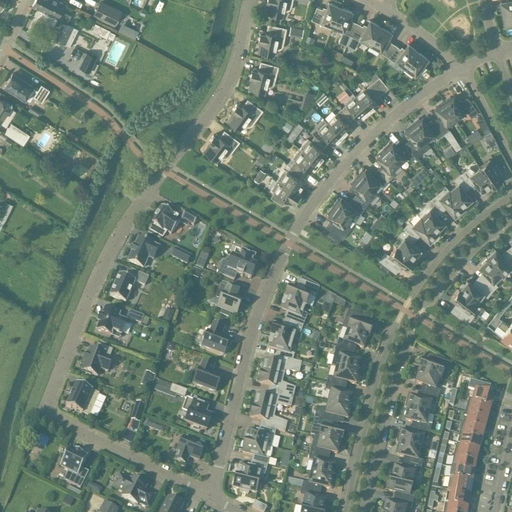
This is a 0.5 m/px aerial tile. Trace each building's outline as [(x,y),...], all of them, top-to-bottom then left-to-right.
[(35,0),(33,5),(42,10),(38,18),(50,23),(54,25),(57,19),(58,19),(65,5),(62,3),(55,0),(35,0)] [(268,3),(268,7),(266,14),(270,15),(269,21),(280,23),(281,17),(282,17),(283,11),(285,11),(287,11),(289,10),(290,8),(292,0),(266,0),(266,2),(268,3)] [(511,0),(508,0),(509,1),(500,2),(503,14),(511,12),(511,0)] [(114,23),(120,12),(102,3),(96,14),(114,23)] [(332,29),(340,7),(329,3),(326,11),(316,8),(311,21),(332,29)] [(340,7),(332,29),(342,32),(338,43),(346,46),(348,46),(357,23),(348,19),(351,11),(340,7)] [(511,12),(503,14),(505,26),(511,24),(511,12)] [(370,44),(380,27),(370,21),(366,28),(357,23),(348,46),(354,50),(359,41),(361,38),(370,44)] [(61,22),(53,39),(69,47),(77,30),(64,23),(61,22)] [(107,37),(112,40),(115,34),(109,31),(110,31),(95,23),(91,31),(106,38),(107,37)] [(260,42),(259,45),(258,53),(273,56),(275,50),(277,50),(279,50),(281,48),(282,47),(286,29),(268,25),(266,32),(262,31),(262,33),(260,33),(258,41),(260,42)] [(387,57),(395,45),(386,40),(391,33),(380,27),(370,44),(380,50),(379,52),(387,57)] [(395,45),(387,57),(395,63),(396,61),(405,68),(418,52),(408,44),(403,51),(395,45)] [(418,52),(405,68),(415,75),(418,71),(420,73),(425,69),(422,66),(427,59),(418,52)] [(79,68),(89,73),(96,58),(86,53),(79,68)] [(251,78),(250,82),(248,89),(264,94),(266,87),(268,88),(270,87),(272,86),(273,85),(278,67),(260,62),(258,69),(254,68),(253,70),(252,70),(249,78),(251,78)] [(42,103),(50,90),(41,85),(38,90),(33,87),(13,74),(4,87),(24,100),(29,94),(34,97),(33,97),(42,103)] [(369,85),(369,86),(378,96),(388,88),(379,77),(369,85)] [(378,96),(369,86),(369,85),(355,97),(369,114),(375,109),(374,107),(377,104),(374,100),(378,96)] [(307,91),(303,105),(310,107),(314,94),(307,91)] [(316,99),(319,104),(329,98),(326,93),(316,99)] [(341,110),(350,120),(355,116),(358,120),(362,117),(363,118),(369,114),(355,97),(353,94),(343,102),(346,106),(341,110)] [(457,101),(454,97),(451,99),(450,97),(443,101),(455,119),(467,112),(471,118),(477,114),(467,98),(461,102),(459,99),(457,101)] [(11,107),(0,99),(0,123),(0,124),(0,123),(6,127),(15,112),(10,108),(11,107)] [(233,112),(231,115),(226,121),(239,131),(243,125),(245,127),(247,127),(249,127),(251,126),(262,111),(247,100),(243,106),(239,103),(238,105),(236,104),(232,111),(233,112)] [(435,123),(443,134),(446,132),(447,131),(448,130),(445,126),(455,119),(443,101),(436,106),(437,107),(434,109),(441,120),(435,123)] [(328,123),(343,138),(348,132),(347,131),(350,128),(346,124),(350,120),(341,110),(337,115),(336,114),(328,123)] [(443,134),(435,123),(430,128),(422,118),(419,120),(418,119),(412,124),(425,140),(433,135),(436,139),(442,135),(443,134)] [(484,135),(491,132),(484,120),(478,123),(484,135)] [(28,133),(12,123),(5,133),(21,144),(28,133)] [(315,137),(325,146),(329,142),(333,145),(336,142),(337,143),(343,138),(328,123),(319,132),(320,132),(315,137)] [(411,142),(406,146),(414,156),(416,158),(430,147),(425,140),(412,124),(405,129),(407,130),(404,133),(411,142)] [(452,135),(448,130),(447,131),(446,132),(443,134),(446,139),(452,135)] [(16,142),(0,131),(0,135),(14,145),(16,142)] [(210,143),(207,146),(203,152),(216,162),(220,156),(221,158),(223,158),(226,158),(228,157),(239,142),(224,131),(220,137),(216,134),(215,136),(213,135),(208,142),(210,143)] [(491,132),(484,135),(490,147),(497,143),(491,132)] [(300,149),(319,165),(324,159),(323,158),(326,154),(321,150),(325,146),(315,137),(311,142),(307,139),(300,149)] [(459,146),(456,141),(450,145),(454,150),(459,146)] [(383,149),(397,164),(404,158),(408,162),(413,157),(414,156),(406,146),(401,151),(393,142),(390,145),(389,143),(383,149)] [(291,167),(302,174),(306,170),(310,173),(313,170),(315,171),(319,165),(300,149),(292,159),(296,161),(291,167)] [(379,172),(388,181),(395,175),(392,170),(397,164),(383,149),(377,154),(378,156),(376,158),(384,167),(379,172)] [(479,167),(493,187),(502,180),(498,174),(500,172),(496,165),(493,167),(488,160),(479,167)] [(277,180),(299,194),(300,194),(299,193),(303,187),(301,186),(304,182),(299,179),(302,174),(291,167),(288,172),(284,170),(277,180)] [(460,174),(468,185),(474,181),(481,192),(484,190),(485,191),(492,186),(492,187),(493,187),(479,167),(478,167),(479,168),(471,174),(467,170),(460,174)] [(253,179),(259,182),(265,173),(260,169),(253,179)] [(356,176),(372,190),(378,183),(383,187),(387,182),(388,181),(379,172),(375,177),(366,169),(363,172),(362,170),(356,176)] [(468,185),(460,174),(454,180),(457,184),(449,191),(464,208),(463,208),(469,203),(469,202),(471,199),(463,189),(468,185)] [(355,200),(365,208),(371,200),(367,196),(372,190),(356,176),(351,183),(352,184),(350,187),(359,195),(355,200)] [(413,179),(417,184),(421,181),(416,176),(413,179)] [(299,194),(277,180),(271,190),(274,193),(271,198),(282,205),(286,200),(291,203),(292,200),(295,201),(299,194)] [(430,200),(440,209),(445,205),(455,216),(464,208),(449,191),(446,187),(430,200)] [(365,208),(355,200),(351,205),(341,198),(339,201),(337,200),(332,206),(350,219),(354,222),(361,213),(365,208)] [(398,204),(393,200),(389,204),(394,208),(398,204)] [(420,217),(438,233),(437,232),(443,227),(442,226),(444,223),(435,214),(440,209),(430,200),(425,206),(429,210),(422,217),(421,217),(420,217)] [(6,202),(4,207),(1,214),(0,216),(0,217),(4,219),(9,209),(11,204),(6,202)] [(350,219),(332,206),(327,213),(329,214),(327,217),(332,220),(330,223),(335,227),(331,232),(342,239),(350,229),(346,224),(350,219)] [(150,223),(151,224),(148,230),(162,238),(166,231),(171,235),(179,223),(175,220),(178,217),(174,213),(173,215),(162,207),(150,223)] [(186,211),(181,219),(193,226),(198,218),(186,210),(186,211)] [(404,228),(414,237),(419,232),(429,242),(438,233),(420,217),(413,225),(409,222),(404,228)] [(395,246),(414,261),(415,260),(414,260),(419,254),(418,253),(420,250),(409,242),(414,237),(404,228),(398,235),(403,238),(397,247),(396,246),(395,246)] [(153,245),(139,239),(135,247),(134,247),(131,253),(132,253),(128,262),(143,268),(148,258),(153,260),(158,248),(153,246),(153,245)] [(414,261),(395,246),(388,256),(385,253),(379,261),(390,269),(393,264),(399,267),(400,265),(407,270),(414,261)] [(186,265),(190,257),(176,249),(172,258),(186,265)] [(511,258),(510,256),(505,261),(495,250),(486,258),(502,275),(510,268),(511,269),(511,258)] [(217,274),(234,281),(237,275),(243,277),(243,276),(251,279),(256,266),(251,265),(254,257),(241,252),(238,259),(232,257),(229,264),(222,261),(217,274)] [(502,275),(486,258),(486,259),(481,264),(482,265),(479,268),(488,277),(483,282),(493,291),(497,286),(494,282),(501,275),(502,276),(502,275)] [(119,274),(110,296),(125,303),(135,282),(144,286),(148,278),(131,271),(128,278),(119,274)] [(493,291),(483,282),(479,287),(474,283),(472,285),(467,281),(464,284),(463,284),(459,289),(458,289),(477,304),(476,303),(482,294),(487,298),(493,291)] [(284,298),(306,307),(310,296),(315,298),(318,289),(306,284),(304,290),(298,287),(297,290),(289,287),(284,298)] [(230,313),(236,316),(238,312),(240,312),(243,305),(241,305),(241,303),(235,300),(238,291),(227,287),(227,288),(221,286),(216,298),(221,300),(218,308),(222,310),(220,315),(228,318),(230,313)] [(477,304),(458,289),(451,299),(457,304),(456,306),(461,310),(457,315),(467,323),(473,316),(469,313),(477,304)] [(325,311),(326,308),(331,310),(336,295),(328,293),(322,311),(325,311)] [(306,307),(284,298),(281,305),(283,306),(282,309),(288,312),(287,315),(293,317),(290,323),(302,327),(303,326),(307,315),(302,312),(305,306),(306,307)] [(167,308),(162,321),(169,324),(174,311),(167,308)] [(105,309),(102,317),(100,316),(98,323),(99,324),(96,331),(111,337),(113,332),(121,335),(126,322),(118,319),(119,315),(105,309)] [(129,311),(127,319),(141,324),(144,317),(129,311)] [(348,331),(369,339),(373,328),(359,323),(361,317),(349,312),(343,329),(348,331)] [(498,318),(495,315),(491,320),(498,326),(502,321),(498,318)] [(498,326),(491,320),(491,321),(487,325),(494,331),(495,330),(494,330),(498,326)] [(509,326),(502,321),(498,326),(504,331),(501,336),(500,335),(511,345),(511,322),(509,326)] [(302,327),(290,323),(289,329),(274,325),(270,336),(291,342),(293,331),(299,333),(301,333),(302,327)] [(227,349),(230,342),(229,342),(229,340),(220,337),(224,328),(213,324),(210,333),(208,332),(202,347),(224,355),(226,349),(227,349)] [(369,339),(348,331),(344,341),(338,339),(335,347),(348,351),(351,345),(363,349),(364,346),(366,346),(368,339),(369,339)] [(291,342),(270,336),(271,337),(268,344),(270,345),(269,348),(281,352),(279,358),(292,361),(292,360),(294,354),(288,353),(291,342)] [(109,359),(113,350),(97,344),(95,351),(90,349),(88,355),(87,354),(84,363),(85,363),(82,371),(84,371),(83,373),(90,375),(91,374),(97,376),(100,369),(107,372),(112,360),(109,359)] [(337,368),(359,373),(358,373),(360,365),(359,365),(359,361),(347,358),(348,351),(335,347),(331,367),(336,368),(337,368)] [(292,361),(279,358),(278,364),(265,361),(262,372),(283,377),(285,371),(299,372),(301,363),(292,360),(292,361)] [(418,371),(440,379),(444,369),(448,371),(451,364),(438,359),(436,365),(422,360),(418,371)] [(198,369),(195,376),(196,377),(194,384),(215,392),(221,377),(211,374),(214,366),(203,362),(200,369),(199,369),(199,370),(198,369)] [(327,384),(340,387),(341,381),(356,385),(356,383),(358,383),(359,375),(358,375),(359,373),(337,368),(336,368),(334,379),(328,377),(327,384)] [(440,379),(418,371),(418,372),(419,372),(416,379),(417,380),(416,383),(428,388),(425,394),(438,398),(440,391),(435,389),(439,379),(440,380),(440,379)] [(283,377),(262,372),(262,373),(261,373),(258,382),(260,382),(260,384),(273,387),(271,393),(293,398),(295,388),(282,383),(283,377)] [(99,394),(93,391),(76,384),(72,393),(72,392),(69,398),(70,398),(66,407),(82,414),(89,417),(90,414),(92,415),(95,408),(93,407),(99,394)] [(328,403),(350,408),(351,400),(350,400),(351,396),(338,393),(340,387),(327,384),(325,391),(331,392),(328,403)] [(169,393),(184,399),(187,391),(172,385),(169,393)] [(468,402),(489,408),(492,397),(488,396),(488,394),(476,391),(473,400),(469,399),(468,402)] [(293,398),(271,393),(270,399),(257,395),(254,407),(275,412),(276,406),(291,407),(293,398)] [(438,398),(425,394),(424,401),(409,398),(407,409),(428,414),(431,404),(436,405),(438,398)] [(187,399),(182,411),(189,414),(185,423),(193,426),(192,428),(198,430),(199,428),(206,431),(212,417),(205,414),(208,407),(187,399)] [(465,413),(486,419),(489,408),(468,402),(465,413)] [(131,420),(138,423),(144,405),(136,403),(131,420)] [(327,409),(316,409),(314,418),(318,419),(331,422),(333,416),(347,420),(348,418),(349,418),(351,410),(350,410),(350,408),(328,403),(327,409)] [(275,412),(254,407),(254,408),(252,407),(250,417),(252,417),(251,418),(264,421),(263,427),(275,431),(284,433),(287,423),(274,418),(275,412)] [(428,414),(407,409),(406,410),(407,410),(405,417),(407,418),(406,421),(418,424),(417,430),(429,433),(431,427),(425,425),(428,414)] [(486,419),(465,413),(464,416),(468,418),(467,424),(462,423),(484,429),(486,419)] [(314,437),(342,443),(344,432),(330,428),(331,422),(318,419),(317,426),(321,427),(320,431),(316,430),(314,437)] [(165,427),(148,420),(145,427),(163,433),(165,427)] [(484,429),(462,423),(459,434),(481,440),(484,429)] [(275,431),(263,427),(262,433),(249,430),(248,434),(247,434),(245,441),(244,441),(266,447),(268,436),(274,437),(275,431)] [(127,430),(122,441),(133,446),(138,436),(127,430)] [(429,433),(417,430),(416,436),(401,433),(400,435),(399,435),(397,442),(399,443),(398,444),(420,450),(422,439),(428,440),(429,433)] [(481,440),(459,434),(458,437),(463,438),(461,445),(457,444),(456,444),(478,450),(481,440)] [(310,454),(323,457),(324,451),(337,454),(338,451),(339,451),(341,443),(342,444),(342,443),(314,437),(310,454)] [(177,453),(178,453),(175,461),(186,465),(189,457),(199,461),(201,455),(202,455),(205,448),(204,448),(204,446),(183,438),(177,453)] [(271,448),(266,447),(244,441),(241,453),(256,456),(254,462),(267,466),(269,459),(271,457),(272,451),(271,449),(271,448)] [(420,450),(398,444),(398,445),(399,445),(397,453),(398,453),(397,456),(410,459),(408,466),(421,468),(422,462),(417,461),(420,450)] [(453,457),(475,461),(478,450),(456,444),(453,456),(453,457)] [(68,472),(63,481),(80,489),(89,473),(81,469),(87,458),(81,455),(81,454),(82,455),(82,454),(76,451),(75,451),(76,452),(69,449),(60,467),(68,472)] [(284,453),(281,467),(287,468),(290,454),(284,453)] [(309,461),(314,462),(312,473),(333,478),(335,470),(333,470),(334,466),(321,463),(323,457),(310,454),(310,455),(309,461)] [(475,461),(453,457),(451,468),(473,472),(475,461)] [(235,476),(259,482),(258,481),(259,475),(260,476),(264,476),(265,472),(266,472),(267,466),(254,462),(253,469),(240,465),(240,469),(238,469),(236,476),(235,476)] [(390,480),(411,485),(413,475),(419,476),(421,468),(408,466),(407,472),(394,469),(394,472),(392,472),(390,479),(390,480)] [(473,472),(451,468),(449,479),(471,483),(473,472)] [(309,484),(303,483),(303,485),(302,489),(315,492),(316,486),(331,490),(331,488),(332,488),(334,480),(333,480),(333,478),(312,473),(310,478),(309,482),(309,484)] [(138,503),(148,508),(154,496),(144,491),(146,487),(130,479),(130,481),(119,476),(113,488),(123,494),(121,497),(137,505),(138,503)] [(259,482),(235,476),(233,488),(241,490),(240,493),(248,495),(248,492),(256,494),(259,482)] [(303,483),(287,479),(285,485),(302,489),(303,485),(303,483)] [(468,494),(469,494),(471,483),(449,479),(447,489),(447,490),(469,494),(468,494)] [(412,485),(411,485),(390,480),(387,491),(401,495),(400,501),(412,504),(414,497),(410,496),(412,485)] [(81,493),(68,486),(66,491),(79,498),(81,493)] [(302,508),(319,511),(324,511),(326,505),(325,505),(326,501),(313,498),(315,492),(302,489),(300,496),(306,497),(303,508),(302,507),(302,508)] [(438,499),(434,496),(435,494),(430,493),(429,501),(433,502),(437,502),(438,499)] [(468,496),(468,497),(447,493),(446,494),(445,504),(467,508),(469,496),(468,496)] [(63,503),(70,507),(74,500),(66,496),(63,503)] [(179,511),(183,506),(168,499),(161,511),(179,511)] [(404,511),(405,510),(411,511),(412,504),(400,501),(399,507),(386,504),(385,507),(384,507),(382,511),(404,511)] [(252,508),(259,511),(264,511),(267,508),(255,502),(252,508)]
